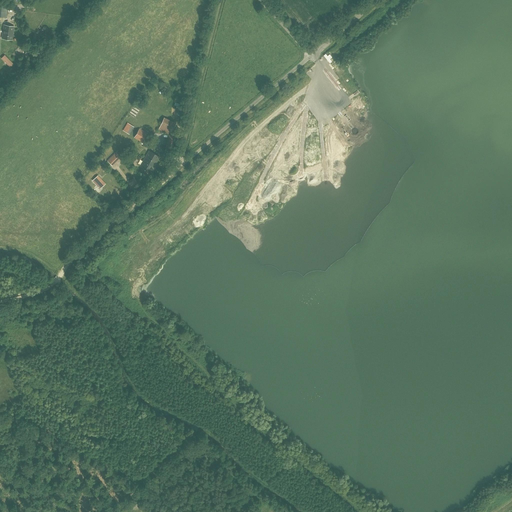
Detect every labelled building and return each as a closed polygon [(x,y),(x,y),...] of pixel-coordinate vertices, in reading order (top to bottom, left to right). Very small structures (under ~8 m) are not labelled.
[(12,39),(14,26),(4,25),(2,38),(12,39)] [(326,53),(323,55),(330,63),(332,61),(326,53)] [(4,55),(1,58),(10,67),(13,64),(4,55)] [(171,134),(176,123),(164,118),(159,129),(171,134)] [(124,129),(131,133),(135,125),(129,121),(124,129)] [(145,144),(150,135),(139,129),(134,138),(145,144)] [(172,150),(175,137),(170,135),(166,148),(172,150)] [(160,157),(156,155),(149,151),(144,159),(150,162),(151,162),(155,164),(160,157)] [(112,156),(107,161),(112,166),(117,161),(121,157),(116,152),(112,156)] [(151,172),(155,164),(151,162),(150,162),(144,159),(140,166),(151,172)] [(105,183),(102,179),(96,184),(100,188),(105,183)]
